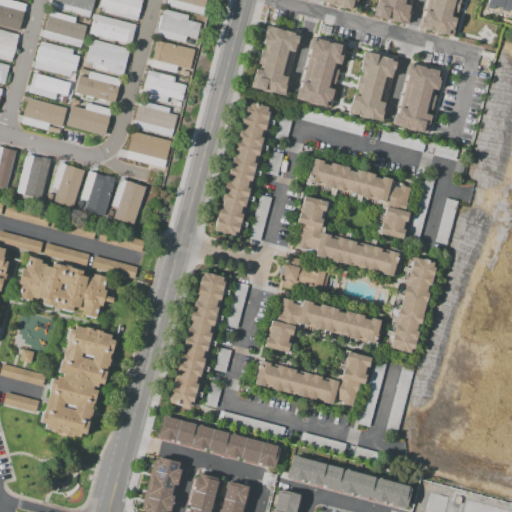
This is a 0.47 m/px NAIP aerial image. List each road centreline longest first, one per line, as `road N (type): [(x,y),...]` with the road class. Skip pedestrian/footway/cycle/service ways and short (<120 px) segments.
road 1 (tertiary): [(109,511),(244,0)]
road 2 (residential): [(128,441),(262,479)]
